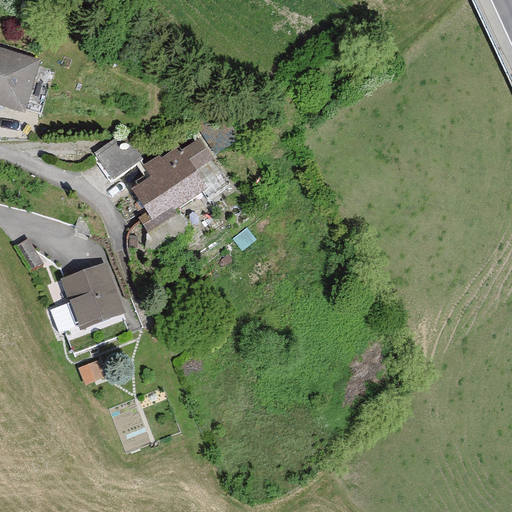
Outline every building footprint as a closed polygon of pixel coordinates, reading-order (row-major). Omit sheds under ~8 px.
[(39,60),(0,47),(0,106),(22,113),(39,60)] [(142,159),(125,132),(96,152),(114,178),(142,159)] [(161,157),(159,154),(142,165),(149,176),(130,188),(146,211),(138,217),(148,232),(176,213),(173,209),(206,186),(195,171),(213,158),(199,138),(180,151),(177,147),(161,157)] [(112,316),(93,268),(48,285),(57,308),(41,314),(49,335),(66,329),(67,333),(112,316)] [(94,380),(89,363),(68,370),(74,387),(94,380)]
